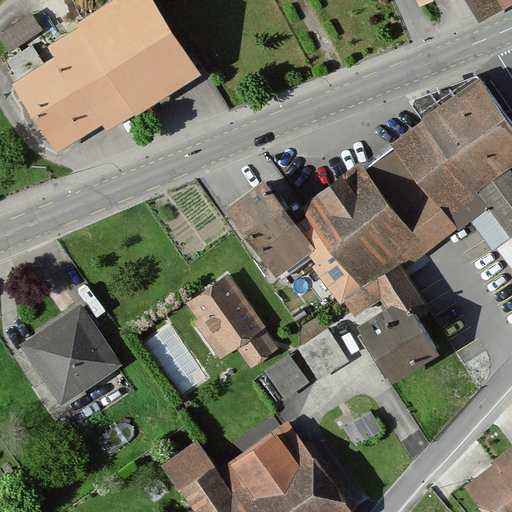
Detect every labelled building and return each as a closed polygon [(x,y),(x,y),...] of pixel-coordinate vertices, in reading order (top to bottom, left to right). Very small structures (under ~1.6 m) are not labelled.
[(160,0),(104,0),(79,16),(82,22),(137,108),(147,101),(203,66),(160,0)] [(472,0),(480,15),(508,0),(472,0)] [(42,27),(32,11),(0,33),(10,48),(42,27)] [(137,108),(82,22),(58,37),(50,26),(1,57),(58,147),(103,118),(108,126),(137,108)] [(511,168),(511,120),(481,77),(426,118),(481,191),(511,168)] [(443,219),(481,191),(426,118),(394,143),(408,165),(443,219)] [(408,165),(394,143),(300,203),(307,214),(295,222),(315,251),(341,294),(402,259),(450,230),(443,219),(408,165)] [(315,251),(295,222),(267,179),(232,203),(280,275),(315,251)] [(511,239),(499,249),(511,265),(511,239)] [(431,309),(402,259),(341,294),(389,377),(437,350),(418,317),(431,309)] [(230,270),(183,303),(220,356),(235,346),(251,370),(284,347),(230,270)] [(81,302),(23,341),(61,397),(119,358),(81,302)] [(347,361),(328,329),(297,347),(316,379),(347,361)] [(309,382),(288,354),(266,370),(287,398),(309,382)] [(381,428),(369,410),(345,425),(356,443),(381,428)] [(353,511),(288,419),(220,467),(198,435),(162,461),(196,508),(189,511),(353,511)] [(511,511),(511,446),(466,482),(489,511),(511,511)]
